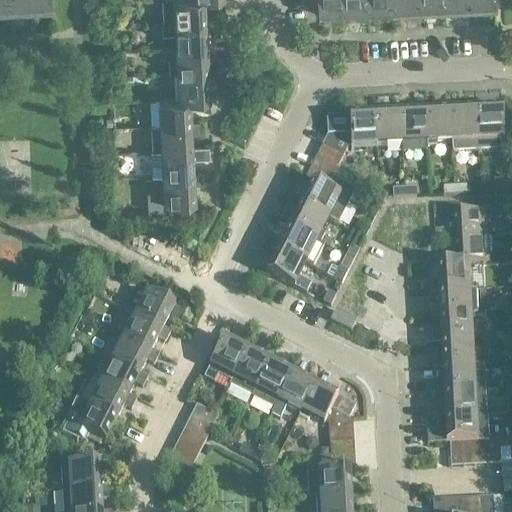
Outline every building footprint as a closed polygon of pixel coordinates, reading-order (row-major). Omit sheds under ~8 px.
[(0,0),(0,14),(8,14),(7,0),(0,0)] [(7,0),(8,14),(30,13),(28,0),(7,0)] [(28,0),(30,13),(52,12),(51,0),(28,0)] [(163,0),(164,23),(174,23),(213,20),(212,19),(204,19),(203,6),(212,6),(211,0),(163,0)] [(316,0),(317,16),(343,15),(342,0),(316,0)] [(342,0),(343,15),(369,14),(367,0),(342,0)] [(367,0),(369,14),(394,12),(393,0),(367,0)] [(393,0),(394,12),(419,11),(418,0),(393,0)] [(418,0),(419,11),(444,10),(443,0),(418,0)] [(443,0),(444,10),(470,8),(469,0),(443,0)] [(495,0),(469,0),(470,8),(496,7),(495,0)] [(213,20),(174,23),(176,47),(163,48),(214,46),(214,44),(206,44),(205,31),(213,31),(213,20)] [(214,46),(163,48),(164,59),(168,59),(168,73),(169,73),(177,73),(216,71),(215,69),(207,70),(206,57),(215,56),(214,46)] [(216,71),(177,73),(169,73),(171,98),(159,99),(208,97),(208,82),(216,82),(216,71)] [(208,97),(159,99),(160,125),(199,123),(199,121),(190,122),(190,109),(198,109),(197,98),(208,98),(208,97)] [(501,110),(475,111),(477,153),(503,152),(502,128),(501,110)] [(475,111),(449,113),(451,142),(451,154),(477,153),(475,111)] [(449,113),(424,114),(426,144),(451,142),(449,113)] [(424,114),(399,115),(401,145),(402,154),(426,153),(426,144),(424,114)] [(399,115),(374,117),(375,146),(376,151),(386,150),(386,146),(401,145),(399,115)] [(349,136),(327,137),(321,148),(342,159),(348,148),(351,148),(351,152),(361,151),(361,147),(375,146),(374,117),(348,118),(349,136)] [(199,123),(160,125),(151,126),(152,150),(209,147),(209,146),(192,147),(191,134),(199,133),(199,123)] [(209,147),(152,150),(150,151),(151,176),(163,175),(202,173),(202,171),(193,172),(193,159),(209,158),(209,147)] [(342,159),(321,148),(316,158),(337,169),(342,159)] [(337,169),(316,158),(305,180),(312,183),(326,190),(337,169)] [(202,173),(163,175),(165,201),(195,200),(194,184),(202,183),(202,173)] [(326,190),(312,183),(300,207),(327,220),(332,222),(336,214),(332,211),(339,197),(326,190)] [(453,197),(466,196),(465,187),(453,188),(453,197)] [(453,197),(453,188),(442,189),(442,197),(453,197)] [(403,199),(403,190),(391,191),(392,199),(403,199)] [(403,199),(415,198),(415,190),(403,190),(403,199)] [(493,200),(505,200),(505,191),(493,192),(493,200)] [(327,220),(300,207),(289,229),(320,244),(324,236),(320,234),(327,220)] [(451,214),(452,240),(487,238),(485,212),(451,214)] [(320,244),(289,229),(278,252),(307,267),(307,266),(312,269),(324,246),(320,244)] [(442,231),(434,232),(434,242),(442,242),(442,231)] [(487,238),(452,240),(453,265),(453,266),(488,264),(487,238)] [(353,261),(358,251),(351,247),(346,257),(353,261)] [(307,267),(278,252),(266,275),(305,295),(310,285),(300,280),(307,267)] [(443,256),(435,257),(436,282),(428,282),(429,292),(467,290),(466,266),(488,265),(488,264),(453,266),(453,265),(444,266),(443,256)] [(353,261),(346,257),(340,268),(348,272),(353,261)] [(181,312),(147,295),(137,290),(125,313),(131,316),(170,335),(170,334),(163,330),(168,318),(176,322),(181,312)] [(479,290),(467,290),(429,292),(429,294),(437,294),(438,307),(429,308),(430,318),(468,315),(480,315),(479,290)] [(322,304),(330,308),(335,297),(327,293),(322,304)] [(92,324),(96,316),(86,311),(83,319),(92,324)] [(335,312),(330,322),(350,332),(356,322),(335,312)] [(468,315),(430,318),(430,319),(438,319),(439,332),(430,332),(431,343),(469,341),(468,315)] [(170,335),(131,316),(119,338),(158,358),(159,356),(151,352),(157,341),(165,345),(170,335)] [(158,358),(119,338),(108,361),(147,380),(148,379),(140,375),(146,363),(153,367),(158,358)] [(246,352),(223,341),(203,380),(213,385),(219,373),(233,379),(246,352)] [(469,341),(431,343),(431,345),(439,344),(440,357),(432,358),(432,368),(471,366),(475,366),(474,356),(470,356),(469,341)] [(269,364),(246,352),(233,379),(255,391),(269,364)] [(147,380),(108,361),(103,369),(108,372),(101,385),(135,403),(136,401),(129,397),(134,385),(142,389),(147,380)] [(291,375),(269,364),(255,391),(251,399),(273,410),(270,416),(271,416),(291,375)] [(471,366),(432,368),(432,370),(441,369),(442,382),(433,383),(434,394),(477,391),(476,381),(472,382),(471,366)] [(314,387),(291,375),(271,416),(280,420),(286,406),(300,413),(314,387)] [(135,403),(101,385),(97,382),(92,393),(96,394),(90,408),(124,425),(125,423),(117,420),(123,408),(131,412),(135,403)] [(355,408),(314,387),(300,413),(324,425),(324,424),(328,426),(352,425),(352,422),(348,420),(355,408)] [(477,391),(434,394),(434,395),(442,395),(443,408),(435,408),(435,419),(486,416),(484,391),(477,391)] [(124,425),(90,408),(85,405),(81,414),(85,417),(78,431),(104,444),(111,430),(119,434),(124,425)] [(196,407),(191,418),(212,429),(218,418),(196,407)] [(486,416),(435,419),(435,420),(444,420),(445,433),(426,434),(427,445),(448,444),(461,444),(473,443),(485,442),(487,442),(486,416)] [(212,429),(191,418),(185,429),(207,439),(212,429)] [(352,425),(328,426),(329,459),(330,471),(348,471),(354,470),(352,425)] [(207,439),(185,429),(180,439),(201,450),(207,439)] [(219,444),(226,448),(232,436),(224,433),(219,444)] [(201,450),(180,439),(175,450),(196,461),(201,450)] [(249,459),(253,452),(257,444),(247,440),(243,447),(242,446),(238,454),(249,459)] [(485,442),(473,443),(474,467),(486,466),(485,442)] [(497,442),(487,442),(485,442),(486,466),(498,466),(497,442)] [(473,443),(461,444),(462,467),(474,467),(473,443)] [(461,444),(448,444),(450,468),(462,467),(461,444)] [(196,461),(175,450),(169,461),(190,472),(196,461)] [(264,457),(253,452),(249,459),(260,465),(264,457)] [(348,471),(330,471),(329,459),(306,460),(308,500),(320,500),(319,498),(349,496),(348,471)] [(190,472),(169,461),(163,473),(184,483),(190,472)] [(69,477),(70,491),(108,490),(108,488),(99,488),(99,475),(107,475),(106,463),(64,466),(64,477),(69,477)] [(511,469),(502,469),(501,482),(511,481),(511,469)] [(511,482),(502,484),(503,497),(511,496),(511,482)] [(108,490),(70,491),(65,491),(66,502),(70,502),(70,511),(100,511),(100,500),(108,500),(108,490)] [(350,511),(349,496),(319,498),(320,500),(320,511),(350,511)] [(492,511),(492,498),(479,499),(480,511),(492,511)] [(502,498),(492,498),(492,511),(504,511),(504,499),(502,499),(502,498)] [(480,511),(479,499),(468,500),(468,511),(480,511)] [(456,511),(456,500),(444,501),(444,511),(456,511)] [(468,511),(468,500),(456,500),(456,511),(468,511)] [(444,511),(444,501),(431,501),(431,511),(444,511)]
